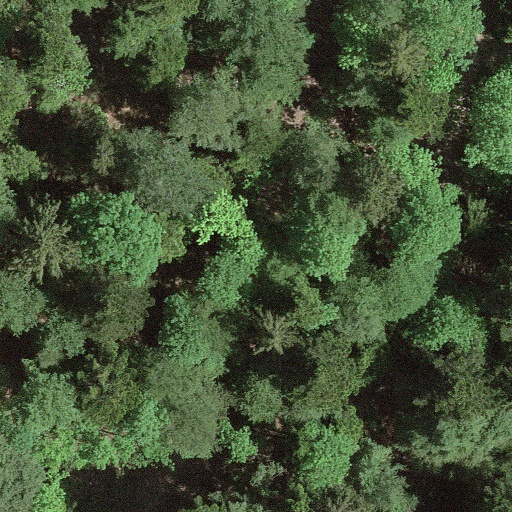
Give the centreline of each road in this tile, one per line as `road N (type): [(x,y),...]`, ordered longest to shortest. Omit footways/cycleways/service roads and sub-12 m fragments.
road 1 (track): [(311,0),(280,181),(121,511)]
road 2 (track): [(409,511),(415,316),(480,0)]
